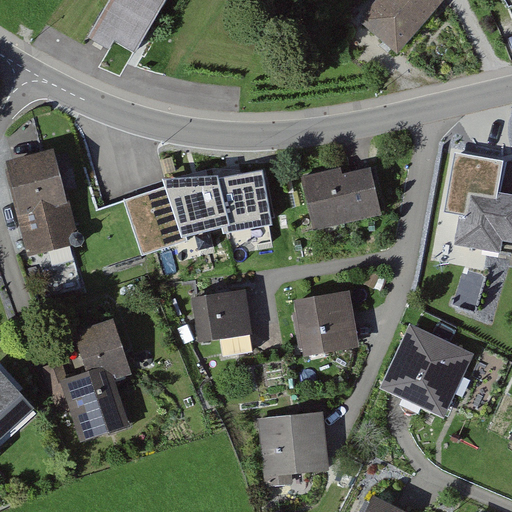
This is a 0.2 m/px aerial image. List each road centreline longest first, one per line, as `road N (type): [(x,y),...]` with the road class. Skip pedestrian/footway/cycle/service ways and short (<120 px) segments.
road 1 (residential): [(433,110),(321,130),(222,133),(132,119),(20,76)]
road 2 (residential): [(433,110),(388,328),(346,428)]
